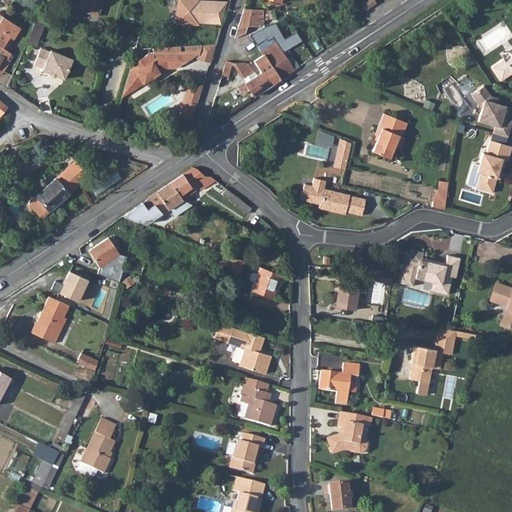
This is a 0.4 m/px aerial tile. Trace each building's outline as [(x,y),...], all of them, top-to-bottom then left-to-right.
[(79,0),(76,9),(96,17),(102,0),(79,0)] [(199,0),(177,0),(176,23),(198,25),(199,22),(222,24),(228,3),(200,1),(199,0)] [(370,0),(359,6),(362,12),(373,6),(370,0)] [(243,10),(238,25),(257,26),(258,10),(243,10)] [(42,24),(34,21),(24,44),(32,47),(42,24)] [(273,23),(265,26),(274,42),(282,52),(286,49),(303,39),(297,31),(283,40),(273,23)] [(254,42),(259,51),(274,42),(265,26),(248,33),(254,42)] [(274,42),(259,51),(261,55),(264,53),(280,78),(298,67),(286,49),(282,52),(274,42)] [(47,53),(38,49),(32,64),(41,68),(40,70),(64,80),(72,60),(48,51),(47,53)] [(261,55),(252,60),(256,65),(260,72),(263,70),(271,84),(280,78),(264,53),(261,55)] [(131,65),(121,98),(166,71),(176,72),(180,68),(181,56),(145,55),(131,63),(131,65)] [(181,56),(180,68),(194,56),(181,56)] [(494,67),(502,79),(511,71),(511,56),(506,60),(505,59),(494,67)] [(247,63),(232,62),(241,75),(243,74),(246,81),(244,82),(253,96),(271,84),(263,70),(260,72),(256,65),(251,68),(247,63)] [(190,76),(183,101),(196,105),(203,81),(204,80),(190,76)] [(482,87),(470,95),(476,103),(482,105),(481,110),(478,122),(494,126),(510,130),(511,120),(506,119),(509,107),(492,103),(494,98),(490,97),(482,87)] [(183,101),(179,114),(192,118),(196,105),(183,101)] [(387,157),(391,148),(396,135),(398,135),(403,122),(380,113),(372,134),(376,136),(370,151),(387,157)] [(179,114),(177,120),(190,124),(191,122),(192,118),(179,114)] [(494,126),(492,133),(508,137),(510,130),(494,126)] [(340,140),(335,157),(346,160),(351,144),(340,140)] [(509,161),(511,147),(511,146),(491,141),(487,155),(484,154),(479,173),(482,174),(478,189),(494,193),(499,174),(503,174),(506,160),(509,161)] [(335,157),(333,166),(344,169),(346,160),(335,157)] [(75,161),(66,169),(81,184),(89,176),(75,161)] [(169,182),(168,183),(181,200),(190,194),(187,190),(193,187),(195,190),(202,187),(203,188),(216,180),(210,176),(205,177),(197,168),(193,167),(169,182)] [(43,217),(50,212),(81,184),(66,169),(35,196),(29,201),(29,205),(40,217),(43,217)] [(324,180),(312,177),(310,185),(302,182),(298,198),(317,203),(316,207),(342,214),(342,211),(358,216),(363,200),(347,195),(322,188),(324,180)] [(438,179),(434,205),(445,207),(449,181),(438,179)] [(172,217),(191,205),(181,200),(168,183),(147,197),(148,198),(153,204),(146,209),(141,202),(123,214),(138,220),(146,223),(167,209),(172,217)] [(153,204),(148,198),(141,202),(146,209),(153,204)] [(251,208),(239,199),(235,204),(247,213),(251,208)] [(96,273),(115,280),(119,281),(122,272),(126,257),(118,254),(108,237),(88,249),(98,266),(96,273)] [(456,277),(461,258),(448,255),(446,265),(435,263),(435,260),(423,257),(424,252),(413,250),(408,268),(418,270),(417,274),(427,276),(426,279),(434,281),(442,283),(440,291),(449,293),(453,276),(456,277)] [(245,261),(231,256),(226,269),(240,275),(245,261)] [(140,273),(145,263),(132,257),(127,267),(140,273)] [(282,276),(260,268),(253,292),(273,299),(282,276)] [(370,278),(394,280),(394,272),(371,270),(370,278)] [(90,281),(70,272),(64,286),(56,283),(53,290),(80,303),(90,281)] [(121,281),(125,288),(133,284),(129,277),(121,281)] [(342,281),(340,308),(358,310),(361,283),(342,281)] [(442,283),(434,281),(432,289),(440,291),(442,283)] [(511,288),(498,284),(493,300),(509,306),(503,324),(511,327),(511,288)] [(48,295),(45,300),(65,309),(68,305),(48,295)] [(65,309),(45,300),(35,322),(33,322),(28,332),(52,343),(57,333),(55,332),(65,309)] [(267,340),(234,329),(222,325),(217,339),(246,349),(241,366),(266,374),(271,357),(259,353),(261,349),(263,350),(267,340)] [(456,330),(439,328),(435,351),(414,347),(411,364),(415,365),(414,371),(411,371),(409,381),(418,382),(416,395),(426,396),(431,369),(440,370),(443,353),(452,355),(455,335),(481,340),(482,334),(456,330)] [(79,352),(75,361),(91,368),(93,369),(96,359),(94,358),(79,352)] [(360,377),(362,365),(345,363),(343,374),(323,371),(320,389),(336,391),(335,402),(346,403),(348,390),(349,389),(350,376),(357,376),(360,377)] [(0,397),(9,381),(0,375),(0,397)] [(350,376),(349,389),(356,390),(357,376),(350,376)] [(265,385),(241,378),(236,399),(246,401),(242,415),(269,423),(274,402),(262,399),(265,385)] [(75,398),(55,441),(59,443),(63,445),(84,403),(81,402),(75,398)] [(375,408),(373,417),(381,419),(383,419),(385,409),(375,408)] [(367,416),(341,412),(339,427),(347,428),(346,435),(340,435),(331,439),(329,444),(335,456),(350,450),(365,452),(370,450),(372,444),(372,440),(368,437),(362,436),(364,426),(366,427),(367,416)] [(103,415),(80,460),(98,467),(105,470),(111,458),(108,456),(117,439),(111,434),(116,422),(103,415)] [(232,454),(229,463),(252,469),(258,445),(262,445),(265,437),(244,431),(242,440),(238,439),(234,455),(232,454)] [(42,461),(33,483),(48,491),(63,455),(39,443),(32,456),(42,461)] [(98,467),(80,460),(78,467),(94,475),(98,467)] [(262,481),(237,475),(235,480),(260,487),(262,481)] [(260,487),(235,480),(233,486),(240,488),(237,499),(234,497),(229,511),(253,511),(254,509),(258,510),(261,497),(258,496),(260,487)] [(348,483),(330,485),(333,510),(351,508),(348,483)]
